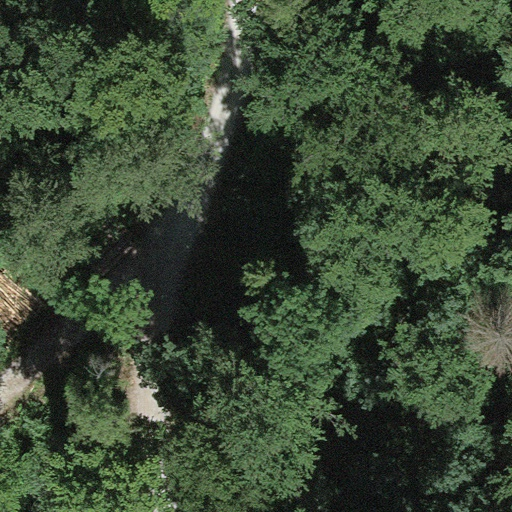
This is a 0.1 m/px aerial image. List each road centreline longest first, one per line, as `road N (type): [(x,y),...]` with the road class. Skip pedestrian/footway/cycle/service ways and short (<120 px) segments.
road 1 (track): [(167,248),(157,399),(172,511)]
road 2 (track): [(251,0),(222,118),(167,248)]
road 3 (track): [(0,389),(167,248)]
